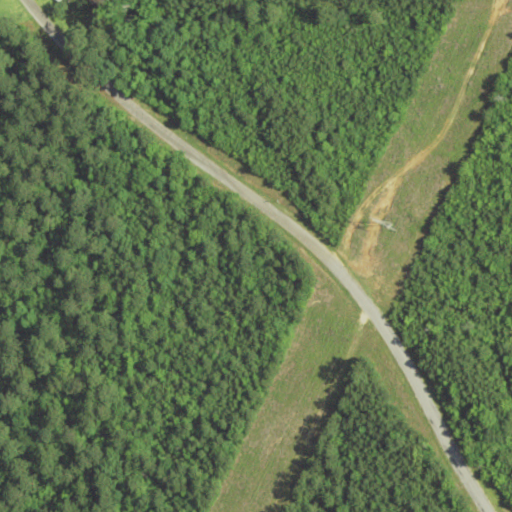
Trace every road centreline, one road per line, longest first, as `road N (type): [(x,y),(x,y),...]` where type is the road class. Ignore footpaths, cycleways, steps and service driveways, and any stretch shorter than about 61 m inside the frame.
road 1 (residential): [(347,282),(274,213),(106,83),(26,0)]
road 2 (residential): [(347,282),(402,355),(488,511)]
